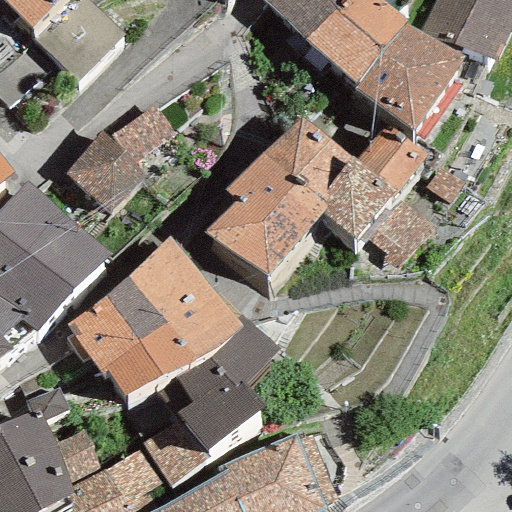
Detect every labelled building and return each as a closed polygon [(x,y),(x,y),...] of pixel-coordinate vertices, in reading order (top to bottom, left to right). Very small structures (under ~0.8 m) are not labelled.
[(128,48),(83,0),(0,0),(0,9),(77,94),(128,48)] [(253,0),(297,45),(336,0),(253,0)] [(402,25),(372,0),(336,0),(297,45),(348,95),(397,31),(402,25)] [(511,24),(511,0),(431,0),(419,24),(496,60),(511,24)] [(456,70),(397,31),(348,95),(405,138),(456,70)] [(108,137),(99,129),(62,171),(109,210),(145,172),(134,162),(173,135),(152,106),(108,137)] [(236,198),(211,228),(269,275),(320,212),(354,240),(399,185),(301,114),(225,189),(236,198)] [(0,360),(112,266),(28,198),(0,226),(0,196),(15,183),(0,163),(0,360)] [(435,229),(400,202),(370,241),(404,268),(435,229)] [(0,511),(303,511),(323,505),(296,431),(219,467),(141,511),(127,511),(124,504),(259,407),(240,382),(278,346),(171,239),(67,321),(122,394),(156,381),(175,420),(104,470),(83,426),(52,443),(38,408),(0,424),(0,511)]
